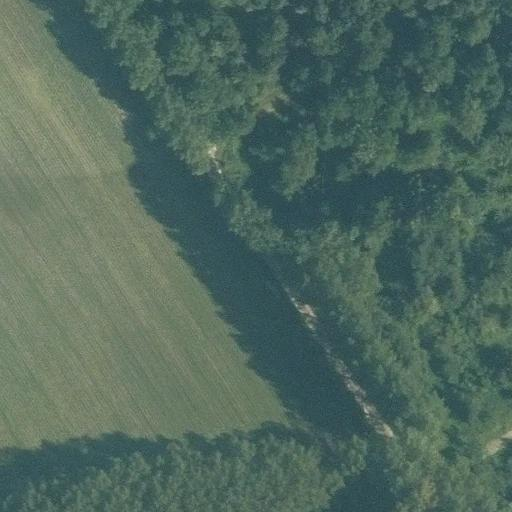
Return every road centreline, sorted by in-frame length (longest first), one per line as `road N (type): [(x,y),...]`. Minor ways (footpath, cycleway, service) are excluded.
road 1 (unclassified): [(440,511),(191,135)]
road 2 (track): [(103,0),(191,135)]
